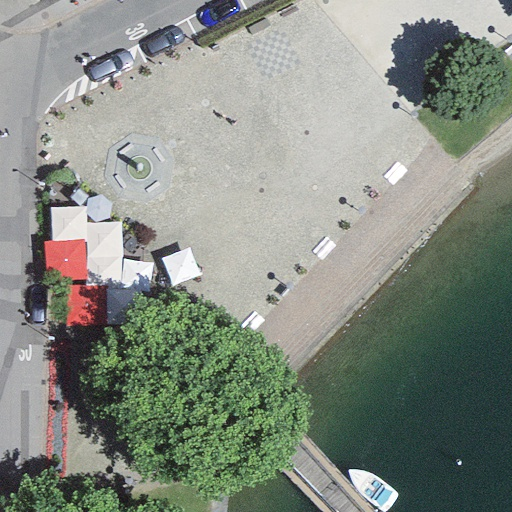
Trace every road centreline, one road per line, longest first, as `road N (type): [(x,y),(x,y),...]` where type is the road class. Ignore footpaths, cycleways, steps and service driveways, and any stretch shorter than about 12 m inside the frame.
road 1 (residential): [(5,93),(5,511)]
road 2 (unclassified): [(5,93),(186,0)]
